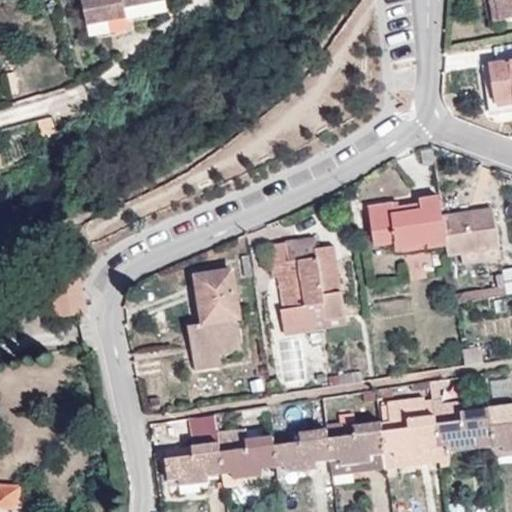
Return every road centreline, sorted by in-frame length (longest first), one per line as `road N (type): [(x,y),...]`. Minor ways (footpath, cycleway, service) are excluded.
road 1 (residential): [(143,511),(111,333),(114,296),(127,273),(332,180),(420,118)]
road 2 (residential): [(0,120),(90,90),(202,0)]
